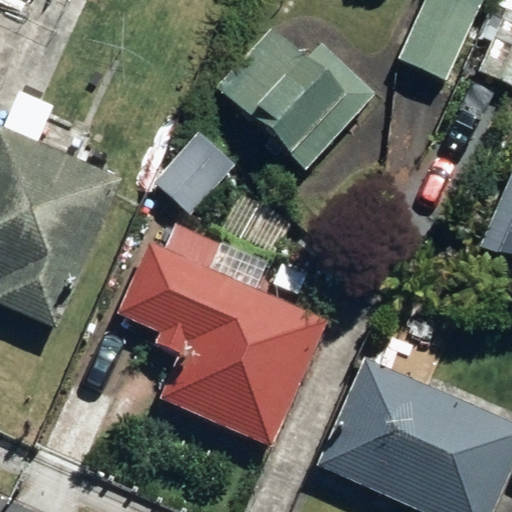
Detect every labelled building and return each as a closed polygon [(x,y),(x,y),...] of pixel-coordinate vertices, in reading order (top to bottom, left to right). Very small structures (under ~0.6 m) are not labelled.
[(432,0),(405,63),(454,84),(491,0),(432,0)] [(511,9),(483,74),(511,87),(511,9)] [(314,65),(276,33),(223,96),(317,176),(384,98),(327,49),(314,65)] [(61,110),(22,93),(0,142),(0,275),(10,280),(0,302),(0,303),(63,332),(129,186),(44,148),(61,110)] [(205,135),(160,187),(196,218),(241,167),(205,135)] [(511,192),(487,251),(508,261),(511,261),(511,192)] [(332,325),(154,246),(123,316),(166,335),(160,348),(183,358),(164,401),(276,451),(332,325)] [(503,511),(511,491),(511,423),(369,362),(321,473),(413,511),(503,511)]
